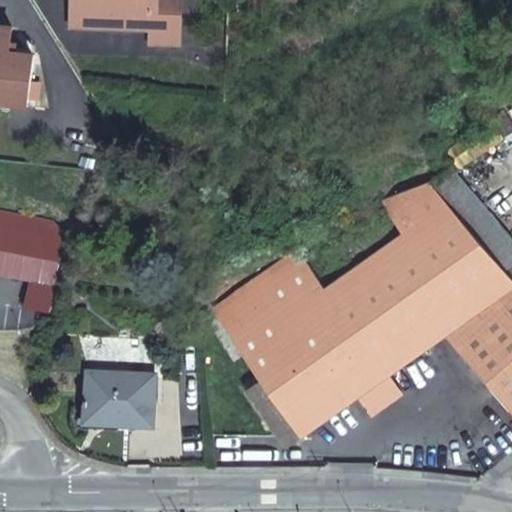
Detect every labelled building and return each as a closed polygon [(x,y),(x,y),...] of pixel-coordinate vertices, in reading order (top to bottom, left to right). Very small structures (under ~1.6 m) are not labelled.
[(66,0),(66,27),(145,30),(144,43),(175,45),(176,0),(66,0)] [(0,99),(25,103),(32,53),(6,51),(9,26),(0,24),(0,99)] [(433,187),(381,204),(400,231),(322,288),(294,250),(211,311),(262,380),(249,391),(292,448),(365,395),(395,373),(450,334),(511,407),(511,277),(504,268),(433,187)] [(0,275),(32,282),(27,310),(52,315),(67,239),(50,224),(0,214),(0,275)] [(395,373),(365,395),(378,412),(408,390),(395,373)] [(155,376),(86,374),(86,420),(154,425),(155,376)]
